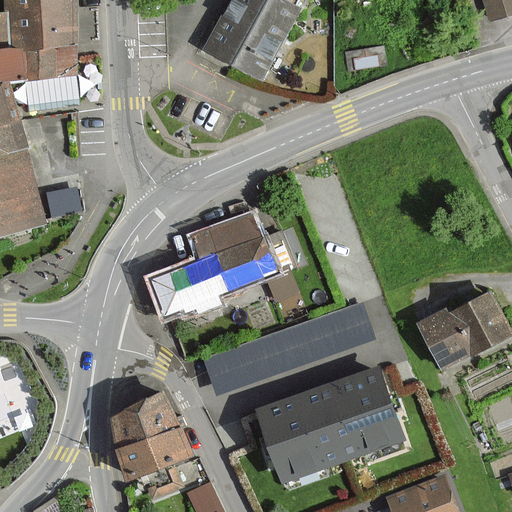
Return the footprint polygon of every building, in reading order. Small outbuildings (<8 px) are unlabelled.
[(77,43),(73,0),(12,0),(17,48),(77,43)] [(235,0),(210,48),(262,77),(299,8),(284,0),(235,0)] [(511,0),(485,0),(490,19),(511,13),(511,0)] [(0,234),(46,222),(27,149),(19,122),(16,110),(9,84),(0,86),(0,234)] [(51,186),(54,210),(85,206),(82,183),(51,186)] [(277,301),(297,293),(289,270),(295,268),(281,231),(264,237),(255,214),(194,237),(202,260),(148,281),(161,317),(183,309),(186,318),(224,304),(221,296),(268,278),(277,301)] [(511,335),(511,327),(492,290),(420,328),(443,372),(511,335)] [(362,305),(208,360),(220,392),(374,337),(362,305)] [(401,436),(377,370),(261,413),(285,479),(401,436)] [(113,420),(118,450),(181,429),(160,396),(113,420)] [(179,459),(190,454),(181,429),(118,450),(129,480),(147,472),(179,459)] [(389,499),(393,511),(458,511),(445,477),(389,499)]
